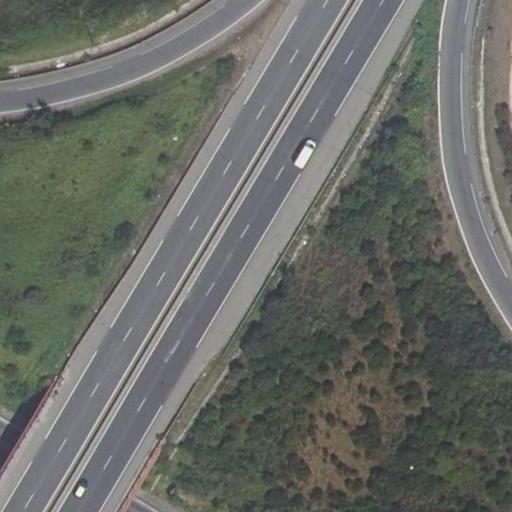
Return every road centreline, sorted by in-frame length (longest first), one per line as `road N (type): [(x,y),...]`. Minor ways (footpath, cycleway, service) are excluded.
road 1 (primary): [(78,511),(384,0)]
road 2 (primary): [(328,0),(22,511)]
road 3 (primary): [(511,306),(483,252),(463,182),(452,87),(461,0)]
road 4 (primary): [(243,0),(157,59),(0,101)]
road 5 (tertiary): [(139,511),(0,430)]
